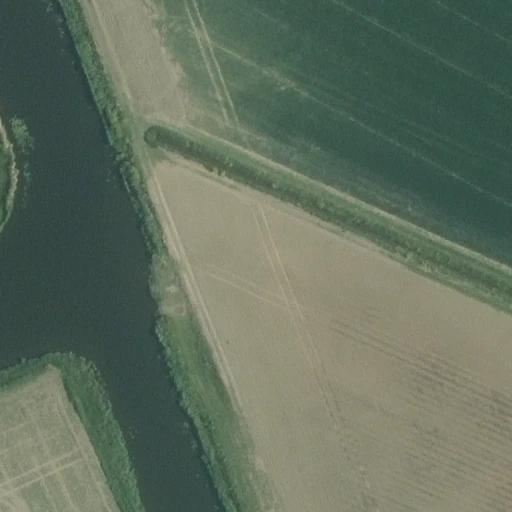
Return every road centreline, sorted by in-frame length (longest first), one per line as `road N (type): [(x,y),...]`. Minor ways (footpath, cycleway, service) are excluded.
road 1 (track): [(273,511),(86,0)]
road 2 (track): [(124,111),(511,285)]
